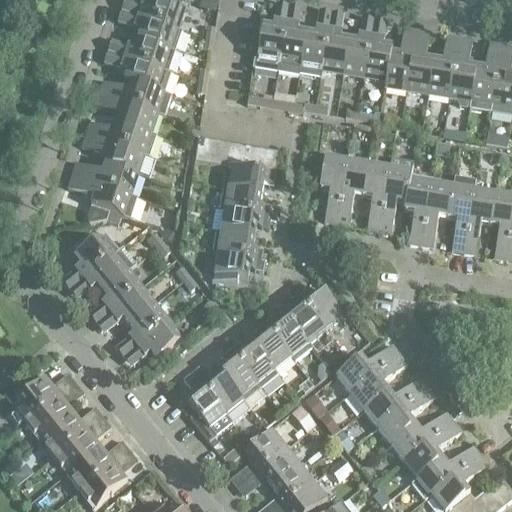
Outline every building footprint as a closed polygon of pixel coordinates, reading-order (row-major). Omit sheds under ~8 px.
[(126,3),(122,15),(177,34),(178,33),(184,13),(152,2),(149,10),(142,7),(142,8),(126,3)] [(316,38),(308,37),(301,78),(321,81),(322,74),(323,74),(329,32),(330,32),(332,17),(319,14),(316,38)] [(138,43),(175,55),(182,34),(178,33),(177,34),(122,15),(118,26),(134,31),(134,32),(141,34),(138,43)] [(279,77),(287,25),(275,23),(274,32),(264,30),(259,63),(256,63),(254,73),(279,77)] [(279,77),(300,81),(301,81),(301,78),(308,37),(299,35),(300,27),(287,25),(279,77)] [(385,92),(408,95),(418,31),(405,29),(400,58),(393,57),(388,85),(387,84),(385,92)] [(207,30),(205,43),(213,44),(215,31),(207,30)] [(430,33),(418,31),(408,95),(429,99),(434,64),(426,63),(430,33)] [(323,74),(344,77),(350,44),(341,42),(343,34),(330,32),(329,32),(323,74)] [(429,99),(449,102),(460,37),(447,35),(442,65),(434,64),(429,99)] [(344,77),(366,81),(372,39),(359,37),(358,45),(350,44),(344,77)] [(449,102),(458,104),(458,107),(459,109),(466,110),(468,108),(468,105),(470,106),(476,71),(467,69),(472,39),(460,37),(449,102)] [(366,81),(387,84),(388,85),(393,57),(394,51),(384,49),(385,41),(372,39),(366,81)] [(175,55),(138,43),(135,51),(128,48),(128,49),(112,43),(108,55),(168,75),(175,55)] [(204,54),(212,55),(213,44),(205,43),(204,54)] [(469,112),(490,116),(501,45),(489,43),(484,72),(476,71),(470,106),(469,112)] [(490,116),(511,119),(511,77),(509,77),(511,58),(511,46),(501,45),(490,116)] [(133,86),(165,96),(172,76),(168,75),(108,55),(104,66),(120,72),(127,75),(124,84),(133,87),(133,86)] [(201,73),(199,85),(207,86),(209,74),(201,73)] [(205,98),(207,86),(199,85),(197,97),(205,98)] [(99,99),(157,119),(158,117),(165,120),(172,99),(165,96),(133,86),(133,87),(130,95),(103,86),(99,99)] [(157,119),(99,99),(95,111),(122,120),(119,128),(151,139),(151,137),(157,119)] [(260,110),(273,112),(275,105),(261,103),(260,110)] [(273,112),(295,116),(296,108),(275,105),(273,112)] [(303,115),(316,117),(317,109),(305,107),(304,109),(296,108),(295,116),(303,117),(303,115)] [(316,117),(327,119),(328,111),(317,109),(316,117)] [(359,125),(360,116),(347,114),(346,123),(359,125)] [(360,116),(359,125),(370,127),(371,118),(360,116)] [(85,140),(144,159),(149,160),(156,139),(151,137),(151,139),(119,128),(116,135),(90,126),(85,140)] [(444,140),(465,143),(466,135),(445,132),(444,140)] [(488,145),(507,147),(508,137),(489,135),(488,145)] [(144,159),(85,140),(81,151),(108,160),(105,169),(137,179),(144,159)] [(207,168),(210,144),(199,142),(195,166),(207,168)] [(217,170),(221,145),(210,144),(207,168),(217,170)] [(221,145),(217,170),(228,171),(232,147),(221,145)] [(232,147),(228,171),(231,172),(228,192),(261,198),(263,187),(274,189),(275,179),(264,177),(252,175),(241,173),(244,149),(232,147)] [(241,173),(252,175),(256,151),(244,149),(241,173)] [(252,175),(264,177),(268,153),(256,151),(252,175)] [(279,154),(268,153),(264,177),(275,179),(279,154)] [(337,229),(348,165),(325,162),(320,193),(331,194),(326,227),(337,229)] [(408,207),(412,179),(413,176),(411,176),(413,166),(391,162),(389,172),(390,172),(380,236),(393,238),(398,206),(407,207),(408,207)] [(369,169),(348,165),(337,229),(350,231),(355,199),(364,200),(369,169)] [(137,179),(105,169),(103,176),(76,167),(72,179),(130,199),(137,179)] [(368,234),(380,236),(390,172),(389,172),(369,169),(364,200),(373,202),(368,234)] [(110,215),(122,219),(131,222),(138,201),(130,199),(72,179),(68,191),(94,200),(88,220),(89,228),(106,225),(110,215)] [(432,188),(433,182),(412,179),(408,207),(407,207),(406,215),(415,216),(410,248),(422,250),(432,188)] [(438,220),(448,222),(454,192),(432,188),(422,250),(433,252),(438,220)] [(224,214),(269,222),(270,210),(259,208),(261,198),(228,192),(223,192),(220,213),(224,214)] [(452,254),(464,256),(474,195),(454,192),(448,222),(457,223),(452,254)] [(481,228),(491,229),(496,199),(474,195),(464,256),(476,258),(481,228)] [(494,262),(506,264),(511,230),(511,201),(496,199),(491,229),(499,231),(494,262)] [(224,214),(221,235),(221,236),(254,242),(256,231),(267,233),(269,222),(224,214)] [(110,215),(106,225),(118,229),(122,219),(110,215)] [(213,256),(217,257),(262,265),(262,264),(264,253),(253,251),(254,242),(221,236),(221,235),(216,235),(213,256)] [(105,237),(101,240),(74,262),(80,269),(74,274),(83,285),(120,255),(105,237)] [(156,252),(163,246),(156,237),(148,243),(156,252)] [(163,246),(156,252),(164,262),(171,256),(163,246)] [(101,296),(128,274),(136,268),(123,252),(120,255),(83,285),(91,294),(96,290),(101,296)] [(266,265),(262,264),(262,265),(217,257),(214,279),(215,280),(213,286),(212,287),(238,292),(239,284),(249,285),(250,274),(264,276),(266,265)] [(183,285),(190,280),(183,271),(176,277),(183,285)] [(128,274),(101,296),(107,303),(101,307),(110,317),(142,291),(128,274)] [(190,280),(183,285),(191,295),(197,290),(190,280)] [(142,291),(110,317),(118,328),(124,323),(129,330),(155,308),(142,291)] [(306,293),(298,300),(325,333),(342,320),(320,293),(312,300),(306,293)] [(294,314),(286,320),(307,347),(308,346),(325,333),(298,300),(289,307),(294,314)] [(210,305),(203,311),(211,320),(218,315),(210,305)] [(155,308),(129,330),(134,337),(129,341),(136,351),(169,325),(155,308)] [(272,320),(264,327),(291,360),(292,359),(296,364),(312,351),(308,346),(307,347),(286,320),(278,327),(272,320)] [(183,343),(183,342),(169,325),(136,351),(145,362),(151,357),(157,364),(183,343)] [(275,373),(290,361),(294,366),(296,364),(292,359),(291,360),(264,327),(254,334),(260,341),(252,348),(273,374),(275,373)] [(278,378),(275,373),(273,374),(252,348),(244,354),(238,347),(230,354),(257,387),(258,386),(262,391),(278,378)] [(335,380),(349,397),(399,358),(391,348),(366,368),(360,360),(335,380)] [(244,405),(261,392),(262,391),(258,386),(257,387),(230,354),(221,361),(227,368),(217,376),(220,379),(221,379),(239,401),(240,400),(244,405)] [(349,397),(363,414),(388,394),(382,387),(406,367),(399,358),(349,397)] [(226,419),(227,418),(243,406),(245,409),(246,408),(244,405),(240,400),(239,401),(221,379),(220,379),(213,385),(208,378),(200,369),(191,376),(226,419)] [(189,422),(208,446),(213,451),(218,447),(214,441),(233,426),(227,418),(226,419),(191,376),(182,383),(190,392),(196,399),(187,406),(195,417),(189,422)] [(4,400),(12,410),(11,410),(25,428),(75,387),(67,377),(49,392),(43,384),(26,398),(18,389),(4,400)] [(363,414),(377,431),(426,391),(419,382),(394,402),(388,394),(363,414)] [(75,387),(25,428),(39,445),(72,418),(66,411),(83,397),(75,387)] [(433,400),(426,391),(377,431),(391,449),(416,429),(408,420),(433,400)] [(328,415),(315,398),(306,405),(318,422),(328,415)] [(72,418),(39,445),(52,462),(102,421),(94,411),(77,425),(72,418)] [(302,411),(294,417),(307,434),(315,428),(302,411)] [(421,436),(416,429),(391,449),(404,465),(454,425),(446,416),(421,436)] [(319,423),(332,439),(340,433),(327,417),(319,423)] [(102,421),(52,462),(65,479),(98,452),(93,445),(110,431),(102,421)] [(461,435),(454,425),(404,465),(418,482),(443,462),(436,455),(461,435)] [(356,450),(342,433),(334,440),(347,457),(356,450)] [(252,480),(285,453),(271,435),(245,456),(253,465),(245,471),(252,480)] [(98,452),(65,479),(79,496),(129,455),(121,445),(104,459),(98,452)] [(426,505),(432,500),(482,460),(473,449),(448,469),(443,462),(418,482),(418,483),(412,488),(426,505)] [(299,469),(285,453),(252,480),(259,488),(266,482),(273,491),(299,469)] [(129,455),(79,496),(91,511),(93,511),(126,486),(120,479),(137,465),(129,455)] [(432,500),(441,511),(450,511),(452,511),(461,504),(470,497),(470,496),(464,488),(488,468),(482,460),(432,500)] [(17,487),(34,476),(27,466),(10,477),(17,487)] [(271,505),(277,511),(280,511),(313,486),(299,469),(273,491),(279,498),(271,505)] [(511,492),(502,480),(492,488),(507,507),(511,502),(511,492)] [(25,485),(19,490),(25,498),(31,493),(25,485)] [(316,511),(317,511),(316,511),(333,511),(313,486),(280,511),(316,511)] [(492,488),(483,496),(495,511),(500,511),(507,507),(492,488)] [(495,511),(483,496),(475,503),(474,503),(480,511),(495,511)] [(475,503),(470,497),(461,504),(466,511),(480,511),(474,503),(475,503)]
